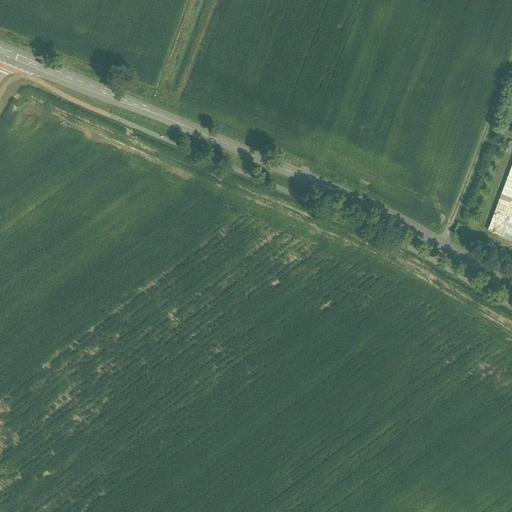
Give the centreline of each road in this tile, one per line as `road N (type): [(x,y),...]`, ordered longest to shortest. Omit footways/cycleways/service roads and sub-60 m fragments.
road 1 (secondary): [(511,286),(351,199),(0,50)]
road 2 (track): [(440,244),(511,54)]
